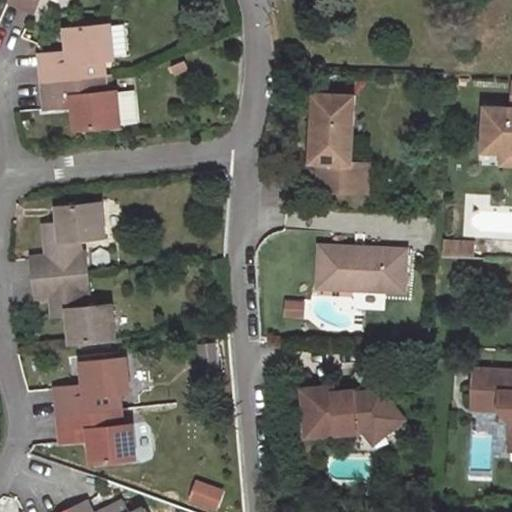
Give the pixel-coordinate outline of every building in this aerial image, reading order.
[(9,0),(34,11),(39,0),(9,0)] [(60,52),(39,54),(42,81),(105,75),(103,60),(113,59),(113,56),(110,26),(110,24),(102,25),(92,26),(75,27),(66,28),(69,51),(70,61),(61,62),(60,52)] [(124,24),(110,26),(113,56),(127,55),(124,24)] [(69,51),(60,52),(61,62),(70,61),(69,51)] [(184,60),(171,66),(175,74),(188,69),(184,60)] [(105,75),(42,81),(45,108),(66,106),(66,105),(65,96),(73,95),(74,104),(77,128),(120,125),(120,123),(117,93),(117,90),(107,91),(105,75)] [(129,92),(117,93),(120,123),(132,122),(136,117),(134,96),(129,92)] [(354,95),(314,93),(311,162),(320,162),(319,190),(356,192),(357,163),(351,162),(354,95)] [(73,95),(65,96),(66,105),(74,104),(73,95)] [(511,107),(486,107),(484,150),(502,151),(511,151),(511,107)] [(511,151),(502,151),(502,164),(511,164),(511,151)] [(371,163),(357,163),(356,192),(369,192),(371,163)] [(101,201),(58,206),(59,221),(44,222),(47,256),(31,257),(33,277),(87,272),(85,252),(80,252),(78,239),(105,236),(101,201)] [(455,240),(444,240),(444,256),(454,257),(455,240)] [(475,241),(455,240),(454,257),(475,258),(475,241)] [(356,247),(320,245),(318,287),(405,292),(407,249),(362,247),(362,252),(355,252),(356,247)] [(87,272),(33,277),(35,297),(51,296),(53,317),(69,316),(72,342),(115,338),(111,304),(85,306),(84,292),(89,292),(87,272)] [(303,301),(286,300),(285,316),(302,317),(303,301)] [(214,344),(199,346),(201,361),(216,360),(214,344)] [(126,357),(83,361),(85,385),(86,395),(77,396),(76,386),(56,388),(58,415),(121,409),(119,392),(129,391),(126,357)] [(216,360),(201,361),(202,370),(217,368),(216,360)] [(511,369),(475,367),(473,398),(483,398),(482,408),(501,409),(511,422),(511,440),(511,439),(511,369)] [(85,385),(76,386),(77,396),(86,395),(85,385)] [(336,385),(304,388),(309,435),(365,430),(364,417),(371,417),(385,434),(405,419),(382,390),(355,392),(355,389),(336,391),(336,385)] [(483,398),(473,398),(473,408),(482,408),(483,398)] [(121,409),(58,415),(61,442),(81,440),(80,430),(89,429),(90,439),(92,462),(136,458),(132,424),(122,425),(121,409)] [(364,417),(365,430),(375,442),(385,434),(371,417),(364,417)] [(89,429),(80,430),(81,440),(90,439),(89,429)] [(211,486),(197,482),(192,498),(205,503),(211,486)] [(221,490),(211,486),(205,503),(216,506),(221,490)] [(91,511),(86,501),(68,509),(69,511),(145,511),(144,508),(135,511),(128,511),(123,500),(99,511),(91,511)]
